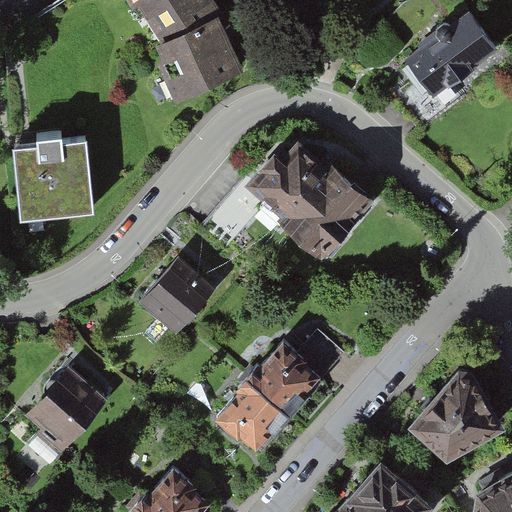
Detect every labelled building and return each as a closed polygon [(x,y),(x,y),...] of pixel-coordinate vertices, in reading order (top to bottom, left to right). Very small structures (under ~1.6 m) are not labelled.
[(212,0),(129,0),(153,35),(150,39),(172,94),(240,66),(214,1),(212,0)] [(432,0),(442,13),(399,50),(430,93),(494,47),(463,0),(432,0)] [(296,130),(242,183),(314,251),(369,196),(296,130)] [(80,135),(7,142),(14,215),(88,208),(80,135)] [(177,253),(134,298),(172,334),(214,289),(177,253)] [(300,347),(323,369),(345,347),(322,325),(300,347)] [(277,339),(209,414),(249,451),(318,375),(277,339)] [(452,369),(405,422),(441,455),(497,424),(478,391),(452,369)] [(106,407),(64,373),(21,425),(63,459),(106,407)] [(376,455),(326,511),(416,511),(428,499),(376,455)] [(511,511),(511,466),(471,489),(466,511),(511,511)] [(165,467),(126,511),(195,511),(205,501),(165,467)]
